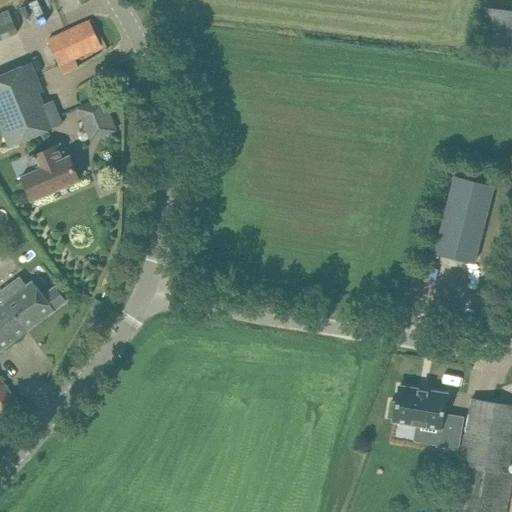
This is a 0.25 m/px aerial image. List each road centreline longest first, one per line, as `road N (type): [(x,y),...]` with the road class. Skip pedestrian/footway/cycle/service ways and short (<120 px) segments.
road 1 (unclassified): [(511,357),(140,298)]
road 2 (tertiary): [(140,298),(167,204),(170,140),(149,65),(112,0)]
road 3 (tertiary): [(0,474),(108,352),(140,298)]
